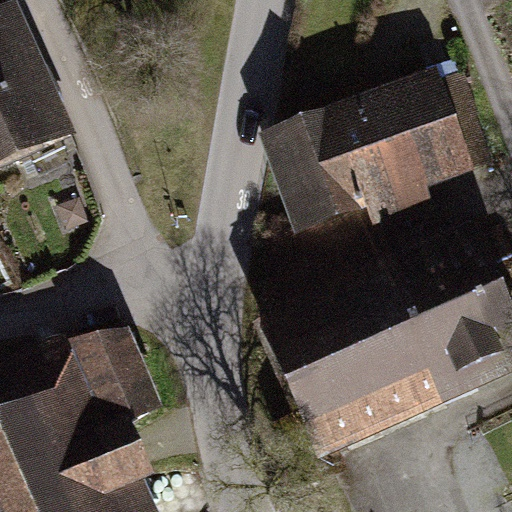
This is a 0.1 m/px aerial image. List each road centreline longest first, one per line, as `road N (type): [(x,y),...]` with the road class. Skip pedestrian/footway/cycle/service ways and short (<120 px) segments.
road 1 (residential): [(25,0),(152,269),(213,303)]
road 2 (tertiary): [(263,0),(213,303)]
road 3 (tertiary): [(213,303),(217,415),(252,511)]
road 4 (residential): [(511,127),(461,0)]
